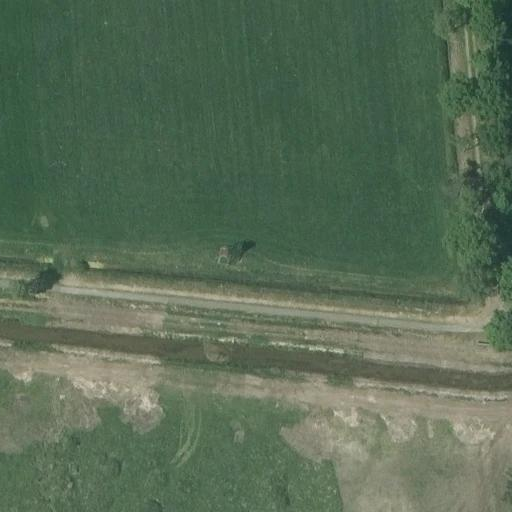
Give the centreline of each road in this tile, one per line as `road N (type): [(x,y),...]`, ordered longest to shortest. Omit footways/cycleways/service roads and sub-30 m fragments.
road 1 (track): [(511,313),(0,268)]
road 2 (track): [(466,0),(491,326)]
